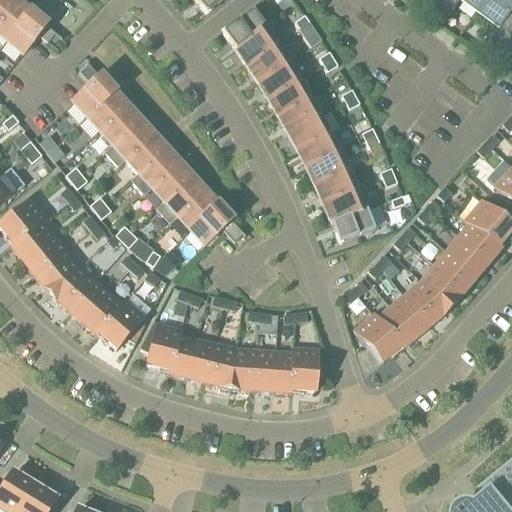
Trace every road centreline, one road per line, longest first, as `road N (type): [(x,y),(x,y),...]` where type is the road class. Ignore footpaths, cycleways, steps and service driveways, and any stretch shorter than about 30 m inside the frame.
road 1 (residential): [(360,425),(279,216),(192,44)]
road 2 (residential): [(360,425),(299,436),(240,430),(147,401),(88,371),(0,283)]
road 3 (residential): [(357,0),(496,99),(441,174)]
road 4 (tertiary): [(382,474),(272,491),(167,474)]
road 5 (residential): [(511,281),(451,348),(360,425)]
road 6 (tertiary): [(167,474),(60,427),(0,379)]
road 7 (tertiary): [(511,369),(444,436),(382,474)]
road 8 (residential): [(126,0),(28,111)]
